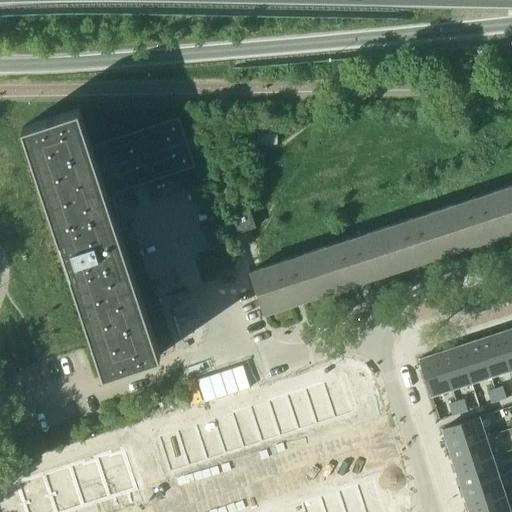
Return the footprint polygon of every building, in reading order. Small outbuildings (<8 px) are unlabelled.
[(151,354),(124,269),(112,233),(120,230),(115,199),(101,201),(96,184),(84,146),(80,135),(72,112),(76,111),(75,108),(28,123),(29,126),(33,125),(44,159),(0,173),(0,205),(7,228),(48,214),(44,201),(57,197),(112,366),(109,367),(110,370),(155,355),(155,353),(151,354)] [(178,116),(84,146),(96,184),(118,177),(124,189),(195,166),(178,116)] [(511,183),(503,187),(511,216),(511,183)] [(511,216),(503,187),(439,208),(453,249),(511,230),(511,216)] [(246,203),(229,209),(237,232),(254,226),(246,203)] [(439,208),(376,228),(390,270),(453,249),(439,208)] [(376,228),(313,249),(326,291),(390,270),(376,228)] [(263,311),(326,291),(313,249),(250,270),(263,311)] [(511,328),(498,333),(509,370),(511,369),(511,328)] [(498,333),(478,340),(490,377),(509,370),(498,333)] [(478,340),(459,346),(471,383),(490,377),(478,340)] [(459,346),(439,352),(451,389),(471,383),(459,346)] [(439,352),(419,359),(431,396),(451,389),(439,352)] [(341,376),(323,382),(334,417),(353,411),(341,376)] [(323,382),(305,388),(316,423),(334,417),(323,382)] [(506,397),(502,386),(495,388),(499,400),(506,397)] [(305,388),(287,394),(298,429),(316,423),(305,388)] [(491,402),(499,400),(495,388),(487,391),(491,402)] [(287,394),(268,400),(280,435),(298,429),(287,394)] [(468,410),(464,398),(456,401),(460,413),(468,410)] [(268,400),(250,406),(261,441),(280,435),(268,400)] [(449,404),(453,415),(460,413),(456,401),(449,404)] [(250,406),(232,412),(243,446),(261,441),(250,406)] [(232,412),(214,418),(225,452),(243,446),(232,412)] [(478,417),(442,429),(448,450),(485,438),(478,417)] [(214,418),(195,424),(207,458),(225,452),(214,418)] [(195,424),(177,430),(188,464),(207,458),(195,424)] [(177,430),(159,435),(170,470),(188,464),(177,430)] [(485,438),(448,450),(454,469),(491,457),(485,438)] [(0,511),(67,511),(138,489),(124,446),(0,486),(0,511)] [(491,457),(454,469),(461,488),(498,477),(491,457)] [(498,477),(461,488),(467,508),(504,496),(498,477)] [(357,485),(365,511),(385,511),(375,479),(357,485)] [(365,511),(357,485),(338,491),(345,511),(365,511)] [(345,511),(338,491),(320,497),(324,511),(345,511)] [(509,511),(504,496),(467,508),(468,511),(509,511)] [(324,511),(320,497),(302,503),(304,511),(324,511)] [(304,511),(302,503),(283,509),(284,511),(304,511)]
